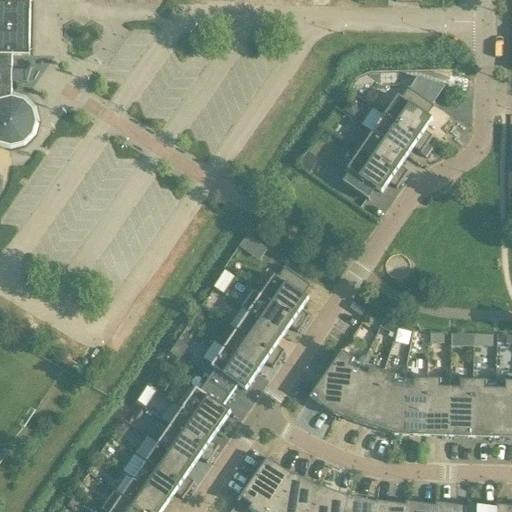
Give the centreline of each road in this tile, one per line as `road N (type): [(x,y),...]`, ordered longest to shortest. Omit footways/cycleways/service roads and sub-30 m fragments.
road 1 (residential): [(260,412),(420,187),(478,147),(489,103)]
road 2 (residential): [(511,475),(384,472),(325,452),(260,412)]
road 3 (unclassified): [(486,22),(320,21)]
road 4 (residential): [(192,511),(260,412)]
